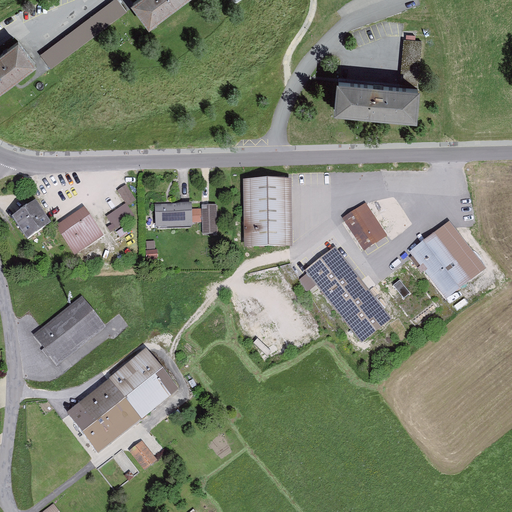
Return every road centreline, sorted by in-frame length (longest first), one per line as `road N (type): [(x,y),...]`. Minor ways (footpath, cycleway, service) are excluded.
road 1 (tertiary): [(0,155),(60,166),(511,155)]
road 2 (residential): [(0,282),(13,352),(3,481),(10,511)]
